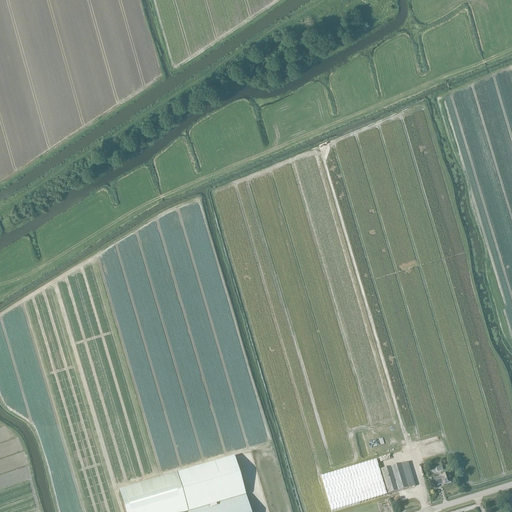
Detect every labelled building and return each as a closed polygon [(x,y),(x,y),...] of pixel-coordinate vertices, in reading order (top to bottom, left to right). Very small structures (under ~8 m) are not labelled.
[(321,477),(331,511),(387,495),(377,460),(321,477)] [(381,471),(388,494),(415,486),(408,462),(381,471)] [(188,511),(177,474),(119,491),(125,511),(188,511)] [(435,479),(437,486),(443,484),(443,485),(451,483),(449,475),(441,477),(441,478),(435,479)] [(250,511),(246,496),(191,511),(250,511)]
